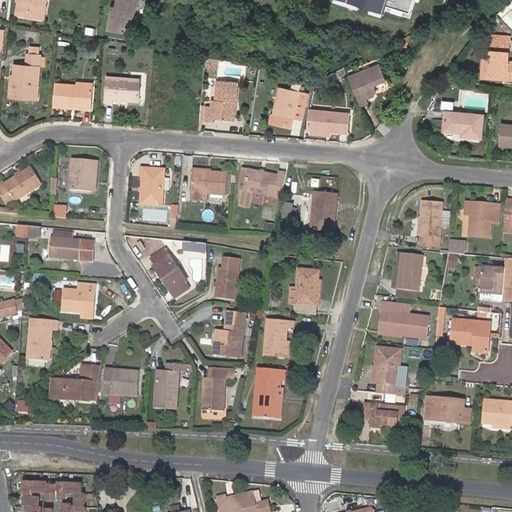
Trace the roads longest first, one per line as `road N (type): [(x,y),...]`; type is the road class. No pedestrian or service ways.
road 1 (residential): [(309,473),(393,160)]
road 2 (tertiary): [(0,442),(309,473)]
road 3 (residential): [(393,160),(125,141)]
road 4 (tertiary): [(309,473),(511,491)]
road 5 (residential): [(125,141),(121,239),(159,298)]
road 6 (residential): [(125,141),(54,131),(9,151)]
